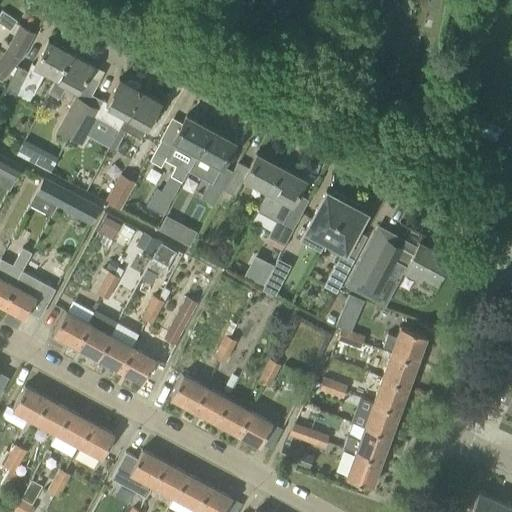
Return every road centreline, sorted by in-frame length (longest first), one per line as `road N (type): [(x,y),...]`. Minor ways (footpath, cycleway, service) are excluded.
road 1 (residential): [(511,247),(58,0)]
road 2 (residential): [(315,511),(0,333)]
road 3 (residential): [(511,266),(495,285),(437,436)]
